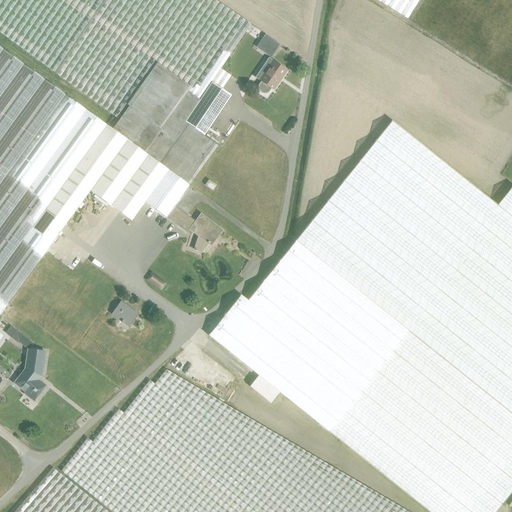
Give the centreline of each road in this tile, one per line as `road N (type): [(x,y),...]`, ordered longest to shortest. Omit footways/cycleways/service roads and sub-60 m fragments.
road 1 (unclassified): [(0,504),(272,253),(320,0)]
road 2 (unknown): [(200,323),(106,256),(100,236),(109,223)]
